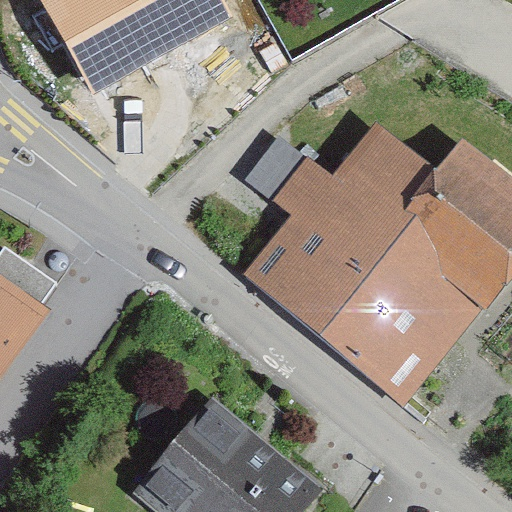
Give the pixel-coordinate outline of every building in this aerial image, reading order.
[(195,44),(171,0),(61,0),(25,19),(53,72),(73,61),(93,98),(195,44)] [(281,193),(315,146),(291,128),(256,175),(281,193)] [(338,189),(309,166),(274,210),(295,225),(245,290),(408,415),(482,319),(495,329),(511,306),(511,188),(464,152),(442,181),(381,134),(338,189)] [(0,382),(53,305),(0,269),(0,382)] [(311,511),(319,502),(211,417),(141,506),(148,511),(311,511)]
